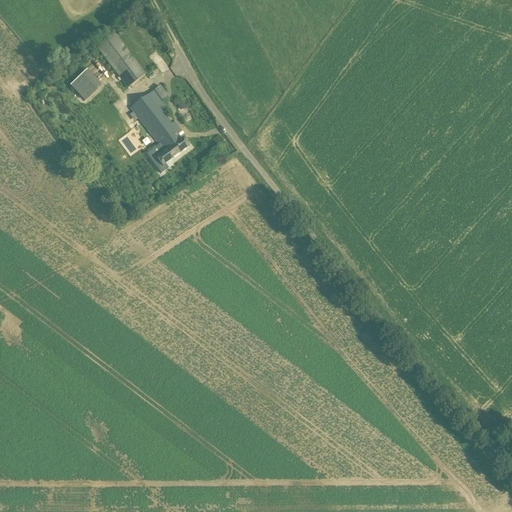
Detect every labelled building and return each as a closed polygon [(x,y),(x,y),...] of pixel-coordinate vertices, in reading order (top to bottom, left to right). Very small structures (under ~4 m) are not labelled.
[(129,89),(146,75),(114,34),(96,48),(129,89)] [(82,68),(66,84),(81,98),(97,83),(82,68)] [(94,87),(83,100),(105,119),(116,107),(94,87)] [(163,169),(190,148),(163,112),(168,108),(155,91),(131,109),(142,123),(110,146),(115,153),(98,166),(111,183),(131,168),(134,172),(139,168),(136,164),(156,149),(161,156),(156,160),(163,169)] [(176,101),(179,109),(185,107),(182,99),(176,101)] [(60,105),(44,116),(68,148),(83,137),(60,105)] [(80,114),(89,128),(97,123),(88,108),(80,114)] [(76,143),(83,152),(106,133),(99,125),(76,143)]
